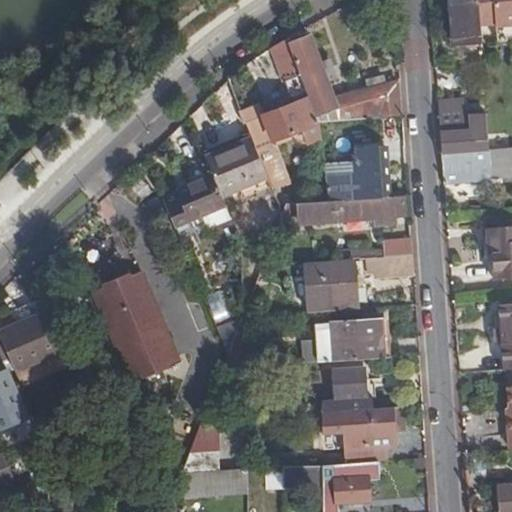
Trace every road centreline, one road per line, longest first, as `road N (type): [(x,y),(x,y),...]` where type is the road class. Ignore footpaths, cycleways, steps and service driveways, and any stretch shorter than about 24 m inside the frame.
road 1 (residential): [(450,511),(417,0)]
road 2 (residential): [(0,258),(196,73),(302,0)]
